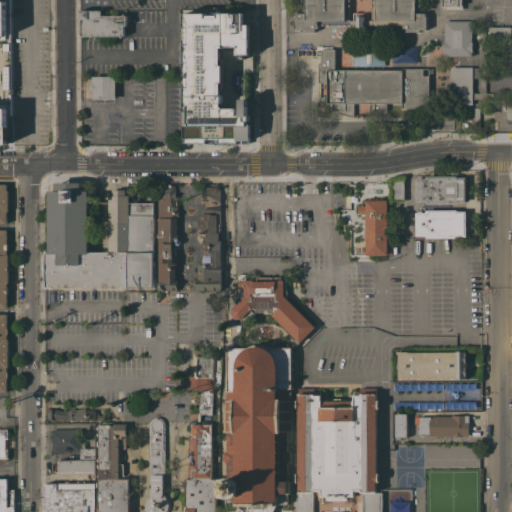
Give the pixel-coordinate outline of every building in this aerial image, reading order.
[(9,0),(0,0),(0,141),(8,142),(9,0)] [(419,0),(419,1),(418,1),(418,4),(419,4),(419,6),(419,9),(419,13),(424,13),(425,16),(426,16),(426,29),(419,29),(419,32),(406,32),(406,28),(403,28),(403,25),(363,25),(363,27),(356,27),(356,24),(317,24),(317,28),(314,28),(314,31),(301,31),(301,29),(294,29),(294,16),(295,16),(295,13),(305,13),(305,9),(305,8),(301,8),(301,6),(301,4),(302,4),(302,1),(301,1),(301,0),(419,0)] [(441,0),(462,0),(462,9),(458,9),(458,6),(441,6),(441,0)] [(124,36),(81,36),(81,19),(80,19),(80,11),(101,10),(101,14),(126,14),(126,26),(124,26),(124,36)] [(182,10),(183,19),(186,19),(186,42),(183,42),(184,60),(186,60),(186,85),(183,85),(184,105),(186,105),(186,123),(182,123),(182,142),(250,142),(250,112),(248,112),(248,95),(239,95),(239,112),(237,112),(237,105),(223,105),(223,93),(220,93),(220,80),(223,80),(223,64),(220,64),(220,45),(237,45),(237,54),(250,54),(250,22),(243,22),(243,10),(182,10)] [(472,23),(472,32),(471,32),(471,41),(472,41),(472,51),(471,51),(471,55),(444,56),(444,52),(443,52),(443,42),(444,42),(444,23),(444,21),(471,20),(471,23),(472,23)] [(510,26),(511,45),(488,45),(488,26),(510,26)] [(450,104),(450,67),(472,67),(479,67),(479,28),(486,28),(485,93),(493,93),(493,99),(472,99),(472,104),(450,104)] [(318,77),(318,62),(320,62),(320,54),(316,54),(316,51),(320,51),(320,49),(316,49),(316,46),(321,46),(321,47),(332,47),(332,49),(334,49),(334,70),(353,70),(353,46),(384,46),(384,70),(402,70),(402,68),(422,68),(422,75),(429,75),(429,77),(429,108),(401,108),(401,103),(397,103),(386,103),(386,110),(381,110),(378,113),(373,115),(368,116),(369,103),(353,103),(353,117),(349,116),(344,115),(339,112),(336,111),(332,111),(332,103),(326,103),(327,82),(318,82),(318,77)] [(511,89),(511,72),(491,72),(491,88),(511,89)] [(115,76),(116,99),(103,99),(103,98),(92,98),(92,90),(91,90),(91,83),(92,83),(92,76),(115,76)] [(466,202),(457,202),(456,203),(426,203),(426,201),(415,201),(415,178),(425,178),(425,175),(456,175),(458,177),(466,177),(466,202)] [(392,200),(392,179),(404,177),(404,200),(392,200)] [(81,183),(81,190),(88,190),(88,252),(104,251),(103,249),(107,249),(107,251),(108,251),(108,243),(106,243),(106,239),(108,239),(108,235),(106,235),(106,231),(108,231),(108,195),(112,195),(112,189),(125,189),(125,195),(128,195),(128,202),(153,202),(153,287),(46,287),(46,251),(48,251),(48,190),(55,190),(55,183),(81,183)] [(0,184),(6,184),(6,190),(8,190),(8,211),(7,211),(7,223),(0,223),(0,184)] [(158,290),(158,184),(174,184),(176,196),(177,196),(177,199),(176,199),(178,210),(179,210),(179,217),(178,217),(178,218),(177,218),(176,235),(177,235),(177,240),(179,241),(179,242),(179,243),(179,244),(178,244),(176,244),(175,244),(175,243),(174,243),(174,248),(176,254),(178,254),(178,261),(176,261),(176,267),(175,267),(175,284),(176,284),(176,290),(158,290)] [(220,187),(220,233),(218,233),(218,240),(220,240),(221,289),(197,290),(196,277),(195,277),(195,271),(197,271),(197,263),(201,263),(201,243),(203,243),(203,233),(199,233),(199,232),(198,232),(198,225),(201,225),(201,220),(199,220),(200,214),(201,214),(201,203),(203,203),(203,201),(201,200),(202,197),(201,196),(202,195),(200,195),(202,189),(205,190),(205,187),(220,187)] [(387,199),(387,220),(388,220),(388,223),(387,223),(387,250),(390,250),(390,254),(387,254),(387,255),(384,255),(384,256),(381,256),(381,254),(379,255),(379,256),(377,256),(377,255),(371,255),(371,256),(368,256),(368,255),(366,255),(366,253),(365,253),(365,250),(366,250),(366,247),(365,247),(365,245),(366,245),(366,222),(358,222),(358,210),(357,210),(357,207),(358,207),(358,205),(365,205),(365,199),(387,199)] [(466,236),(458,236),(456,238),(425,238),(426,235),(415,235),(415,212),(425,212),(425,210),(456,209),(458,211),(465,211),(466,236)] [(0,307),(0,229),(6,229),(6,243),(7,243),(7,249),(6,249),(6,254),(8,254),(8,283),(7,283),(7,287),(7,292),(7,308),(0,307)] [(303,328),(293,328),(293,337),(271,314),(277,309),(275,308),(272,308),(272,312),(254,312),(254,308),(252,308),(250,309),(254,313),(254,316),(245,324),(244,323),(240,320),(240,319),(237,318),(235,319),(230,314),(231,313),(230,308),(243,296),(244,286),(236,286),(237,275),(238,274),(244,274),(245,275),(245,280),(254,280),(254,277),(280,277),(280,279),(282,279),(282,280),(283,280),(283,281),(285,281),(285,290),(286,290),(286,297),(303,315),(303,328)] [(0,391),(0,314),(7,314),(7,327),(8,328),(8,329),(8,333),(7,334),(7,338),(8,338),(8,367),(6,367),(7,371),(7,372),(8,374),(8,376),(7,378),(6,391),(0,391)] [(315,327),(299,342),(293,337),(293,328),(303,328),(303,315),(315,327)] [(272,511),(241,511),(240,509),(236,506),(236,504),(226,504),(226,498),(225,498),(225,496),(224,496),(224,495),(223,495),(223,492),(221,488),(222,484),(222,480),(224,480),(224,479),(226,479),(226,462),(224,461),(224,453),(226,451),(227,432),(225,432),(225,399),(227,399),(226,347),(246,347),(249,346),(252,345),(255,345),(258,344),(261,345),(268,347),(291,347),(291,432),(287,432),(287,451),(288,451),(291,453),(291,460),(287,463),(288,480),(290,481),(290,494),(288,494),(288,504),(278,504),(278,506),(274,509),(272,511)] [(398,351),(407,351),(407,352),(456,352),(456,351),(465,351),(465,362),(466,361),(466,368),(465,368),(465,378),(457,379),(457,377),(408,378),(398,379),(398,351)] [(211,414),(197,413),(199,390),(195,390),(195,389),(188,389),(188,376),(194,376),(195,360),(194,360),(194,354),(196,354),(196,356),(215,357),(215,360),(221,360),(220,375),(220,385),(213,384),(211,414)] [(316,388),(316,395),(321,395),(321,400),(334,401),(334,399),(341,399),(341,400),(352,401),(353,394),(360,394),(360,388),(377,388),(376,400),(379,400),(379,408),(377,408),(377,473),(378,473),(378,482),(376,482),(376,492),(382,492),(382,511),(361,511),(361,490),(354,490),(354,496),(347,496),(347,500),(327,500),(327,496),(320,496),(320,491),(314,491),(314,492),(313,492),(313,511),(296,511),(296,492),(298,492),(298,482),(296,482),(296,473),(297,473),(298,409),(296,409),(296,400),(297,400),(298,388),(316,388)] [(47,413),(45,413),(46,408),(47,408),(47,409),(56,409),(66,412),(76,409),(85,408),(85,411),(96,411),(95,412),(97,412),(98,413),(98,414),(98,415),(104,415),(104,419),(98,419),(98,420),(95,420),(47,420),(47,413)] [(406,437),(400,437),(400,439),(394,439),(394,413),(406,413),(406,437)] [(468,436),(421,436),(421,435),(418,435),(418,416),(431,416),(451,416),(451,415),(468,415),(468,436)] [(165,497),(166,496),(167,499),(169,502),(169,505),(169,507),(168,510),(166,511),(147,511),(145,511),(145,509),(144,506),(144,503),(145,501),(146,498),(147,496),(149,497),(149,424),(149,422),(150,420),(152,418),(155,417),(157,417),(159,417),(161,418),(163,420),(164,422),(164,424),(165,497)] [(184,511),(184,507),(185,507),(186,491),(183,491),(183,481),(185,481),(185,478),(192,478),(192,472),(187,472),(187,464),(192,464),(192,459),(190,459),(189,458),(189,457),(188,456),(188,454),(189,453),(190,453),(192,452),(192,451),(188,451),(188,436),(192,436),(192,432),(190,432),(190,421),(202,422),(202,423),(212,423),(212,435),(214,435),(214,439),(213,439),(213,479),(217,479),(217,511),(184,511)] [(130,509),(131,509),(131,511),(97,511),(97,508),(98,508),(98,444),(96,444),(96,441),(98,441),(98,436),(96,436),(96,433),(98,433),(98,429),(96,429),(96,426),(98,426),(98,423),(126,423),(126,436),(125,436),(125,448),(121,448),(121,453),(123,453),(123,460),(121,460),(121,462),(119,462),(119,463),(122,463),(123,464),(123,474),(119,474),(119,478),(130,478),(130,509)] [(58,474),(58,460),(80,460),(80,452),(52,453),(51,429),(81,428),(81,443),(85,443),(85,448),(95,448),(95,473),(58,474)] [(0,429),(8,429),(8,438),(7,438),(7,449),(8,449),(8,458),(5,458),(5,459),(0,459),(0,429)] [(0,511),(0,478),(8,478),(8,489),(14,489),(14,511),(0,511)] [(95,511),(45,511),(45,483),(57,483),(95,483),(95,489),(95,511)]
